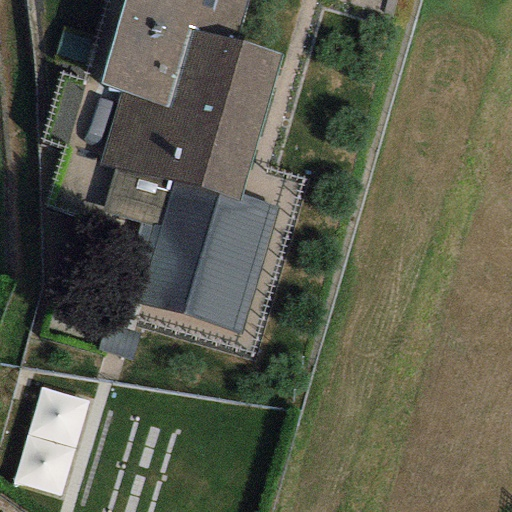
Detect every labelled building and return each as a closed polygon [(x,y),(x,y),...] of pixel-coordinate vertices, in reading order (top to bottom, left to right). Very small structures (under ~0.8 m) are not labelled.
[(166,116),(189,37),(232,49),(246,0),(123,0),(96,96),(116,102),(166,116)] [(82,67),(89,44),(61,35),(53,59),(82,67)] [(232,49),(189,37),(166,116),(116,102),(97,169),(113,174),(168,189),(236,209),(239,199),(278,62),(232,49)] [(156,230),(168,189),(113,174),(102,214),(151,228),(156,230)] [(127,312),(201,333),(238,343),(277,209),(239,199),(236,209),(168,189),(156,230),(151,228),(127,312)] [(5,480),(53,494),(82,395),(34,381),(5,480)]
